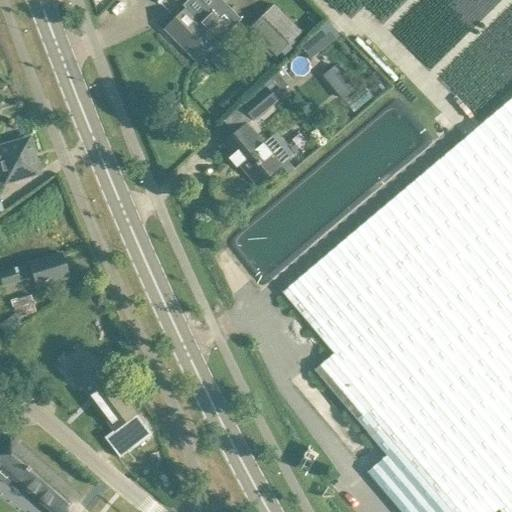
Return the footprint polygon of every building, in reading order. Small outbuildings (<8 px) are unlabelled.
[(179,16),(164,31),(196,63),(210,49),(218,41),(228,31),(209,12),(197,0),(188,0),(183,6),(186,9),(179,16)] [(301,34),(273,5),(249,30),(276,58),(301,34)] [(334,68),(322,78),(342,103),(354,93),(334,68)] [(282,70),(272,79),(281,90),(291,82),(282,70)] [(266,88),(241,109),(253,122),(277,102),(266,88)] [(511,99),(447,154),(282,293),(334,355),(314,371),(356,420),(386,455),(511,351),(511,99)] [(272,174),(281,167),(246,125),(220,147),(231,160),(232,158),(257,187),(272,174)] [(0,168),(2,175),(4,183),(38,173),(28,140),(0,148),(0,168)] [(68,277),(62,256),(0,274),(0,280),(2,287),(33,278),(36,287),(68,277)] [(35,314),(30,296),(11,302),(16,319),(35,314)] [(376,464),(367,473),(399,511),(494,511),(498,510),(499,511),(511,511),(511,351),(386,455),(376,464)] [(92,357),(69,374),(113,431),(103,438),(119,458),(128,451),(128,452),(151,436),(92,357)] [(71,511),(84,498),(15,439),(0,456),(0,468),(50,511),(71,511)]
